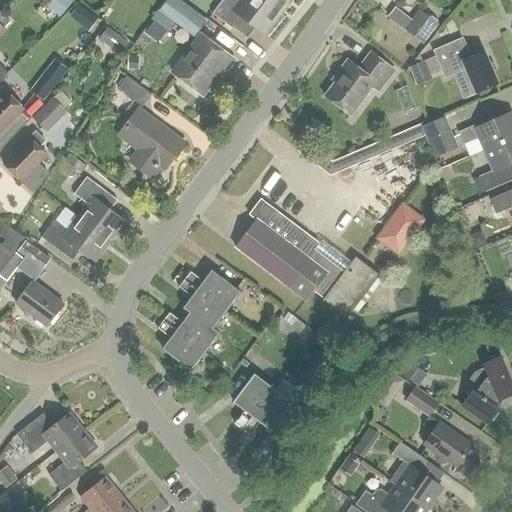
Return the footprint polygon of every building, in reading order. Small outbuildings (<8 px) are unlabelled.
[(59,16),(71,0),(44,0),(42,3),(59,16)] [(166,0),(158,11),(194,38),(206,22),(177,0),(166,0)] [(264,37),(280,14),(259,0),(241,0),(240,2),(233,0),(222,0),(211,15),(232,30),(232,29),(229,27),(237,15),(264,34),(263,36),(264,37)] [(259,0),(280,14),(290,0),(259,0)] [(423,45),(438,25),(418,9),(403,30),(423,45)] [(88,32),(98,19),(88,12),(78,24),(88,32)] [(1,14),(0,14),(0,23),(5,29),(11,23),(1,14)] [(444,24),(449,34),(459,30),(454,20),(444,24)] [(118,35),(108,28),(99,40),(109,47),(118,35)] [(373,35),(370,40),(375,44),(379,39),(373,35)] [(200,96),(216,73),(222,78),(234,61),(199,36),(171,75),(200,96)] [(462,38),(432,50),(444,78),(465,69),(475,95),(498,86),(484,52),(471,58),(462,38)] [(378,92),(394,71),(370,54),(358,70),(346,61),(337,74),(340,76),(324,97),(351,116),(372,88),(378,92)] [(126,57),(126,70),(138,70),(138,57),(126,57)] [(55,59),(30,90),(43,101),(43,100),(68,69),(55,59)] [(409,68),(415,84),(431,77),(425,61),(409,68)] [(0,81),(8,73),(0,65),(0,81)] [(141,108),(150,95),(126,78),(117,90),(141,108)] [(0,100),(0,135),(25,110),(7,93),(0,100)] [(67,112),(53,98),(32,117),(46,132),(67,112)] [(150,177),(158,165),(165,170),(183,144),(138,111),(119,137),(140,152),(131,164),(150,177)] [(477,128),(476,126),(460,133),(465,145),(480,138),(485,151),(511,138),(511,115),(511,113),(477,128)] [(435,158),(454,149),(441,120),(422,128),(435,158)] [(46,142),(36,132),(30,139),(30,138),(4,165),(21,182),(32,193),(42,183),(40,182),(48,174),(38,164),(47,155),(40,148),(46,142)] [(511,163),(511,138),(485,151),(494,171),(479,177),(485,192),(511,181),(505,166),(511,163)] [(86,167),(70,154),(64,161),(81,174),(86,167)] [(332,164),(321,156),(314,166),(330,178),(346,170),(342,160),(332,164)] [(86,206),(77,218),(110,242),(124,223),(109,211),(117,200),(86,178),(72,196),(86,206)] [(511,189),(489,200),(495,214),(511,207),(511,189)] [(381,276),(356,258),(344,274),(314,250),(319,244),(261,201),(249,216),(256,221),(235,249),(305,302),(313,290),(325,299),(323,301),(348,319),(381,276)] [(402,203),(389,221),(412,238),(425,220),(402,203)] [(95,263),(110,242),(77,218),(67,231),(54,221),(41,239),(72,261),(80,251),(95,263)] [(42,270),(51,259),(25,240),(17,251),(42,270)] [(0,271),(13,254),(0,244),(0,245),(0,271)] [(22,261),(13,254),(0,271),(0,276),(7,282),(22,261)] [(226,310),(240,292),(211,271),(203,282),(190,272),(185,280),(226,310)] [(183,308),(190,313),(212,329),(226,310),(185,280),(179,288),(191,297),(183,308)] [(63,305),(32,282),(16,305),(47,328),(63,305)] [(502,307),(511,303),(505,291),(494,296),(499,307),(500,308),(502,307)] [(219,334),(212,329),(190,313),(182,323),(169,313),(163,321),(205,353),(219,334)] [(288,313),(283,319),(291,325),(296,319),(288,313)] [(191,371),(205,353),(163,321),(157,329),(171,338),(162,350),(191,371)] [(323,349),(314,362),(326,371),(336,358),(323,349)] [(483,366),(484,368),(475,373),(465,386),(473,392),(463,406),(487,424),(499,408),(497,407),(500,402),(499,400),(511,394),(511,384),(501,358),(483,366)] [(244,433),(275,392),(256,378),(235,406),(246,414),(236,427),(244,433)] [(372,398),(386,408),(396,394),(382,385),(372,398)] [(438,404),(415,388),(406,401),(429,417),(438,404)] [(294,406),(275,392),(244,433),(251,439),(261,426),(272,434),(294,406)] [(83,431),(71,415),(48,433),(39,420),(18,436),(33,455),(49,443),(57,452),(83,431)] [(457,468),(472,446),(433,419),(426,428),(433,433),(424,445),(457,468)] [(57,452),(66,464),(50,477),(62,493),(81,478),(74,469),(98,450),(83,431),(57,452)] [(391,482),(396,486),(428,509),(442,488),(419,472),(426,461),(400,443),(392,454),(405,463),(391,482)] [(348,457),(340,469),(348,475),(356,463),(348,457)] [(0,471),(0,483),(5,489),(17,480),(7,467),(0,471)] [(81,499),(90,510),(87,511),(102,511),(121,497),(106,479),(81,499)] [(425,511),(428,509),(396,486),(389,496),(381,490),(376,491),(373,497),(366,492),(356,505),(366,511),(425,511)] [(132,511),(121,497),(102,511),(132,511)]
